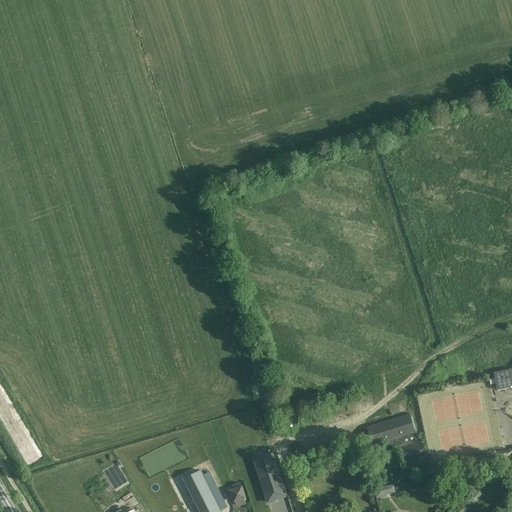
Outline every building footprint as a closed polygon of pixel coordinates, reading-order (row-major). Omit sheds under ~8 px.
[(511,368),(493,373),(497,391),(511,388),(511,385),(511,368)] [(394,420),(368,428),(371,440),(372,442),(373,445),(373,446),(374,446),(375,446),(384,443),(384,445),(386,452),(391,451),(401,448),(402,451),(405,462),(406,465),(408,464),(423,459),(427,458),(422,440),(421,437),(420,438),(417,438),(415,433),(415,432),(410,415),(394,420)] [(332,438),(328,441),(334,451),(338,448),(332,438)] [(287,496),(273,453),(254,459),(268,502),(287,496)] [(333,464),(327,467),(330,472),(336,469),(333,464)] [(199,465),(180,475),(182,478),(201,469),(199,465)] [(221,511),(201,471),(183,480),(198,511),(221,511)] [(387,497),(385,486),(374,488),(376,499),(387,497)] [(234,490),(230,491),(234,502),(235,502),(245,498),(241,488),(234,490)] [(479,499),(482,493),(476,489),(472,495),(479,499)]
